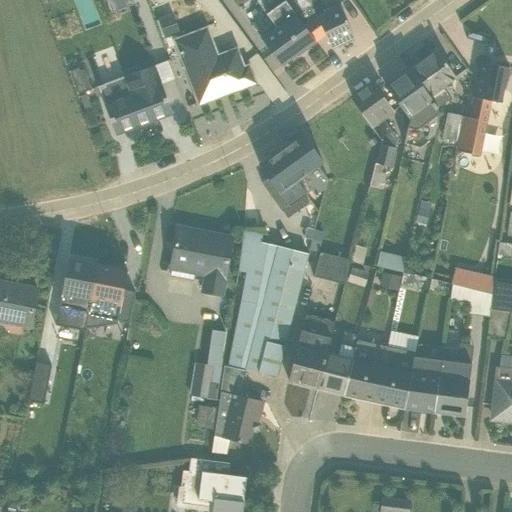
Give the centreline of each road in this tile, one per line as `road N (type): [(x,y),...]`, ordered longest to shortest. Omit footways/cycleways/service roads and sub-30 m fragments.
road 1 (residential): [(0,218),(152,184),(220,155),(451,0)]
road 2 (residential): [(511,466),(337,447),(305,467),(295,511)]
